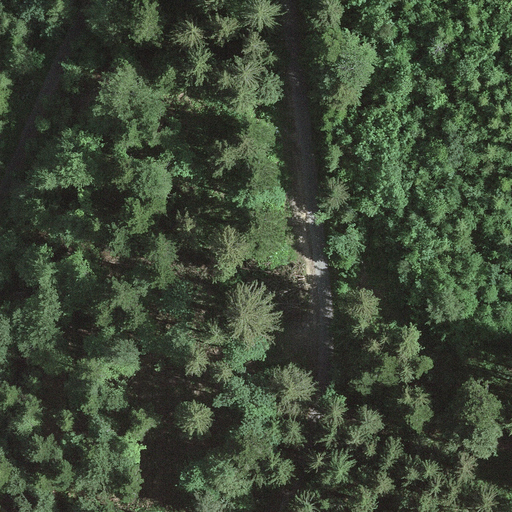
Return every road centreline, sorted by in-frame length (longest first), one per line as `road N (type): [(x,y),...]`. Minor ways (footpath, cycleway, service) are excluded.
road 1 (unclassified): [(288,511),(320,407),(328,313),(290,0)]
road 2 (track): [(0,198),(97,0)]
